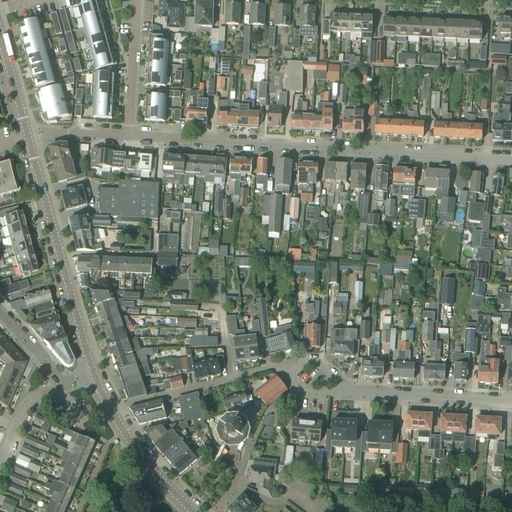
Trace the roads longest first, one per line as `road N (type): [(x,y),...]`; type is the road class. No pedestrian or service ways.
road 1 (residential): [(128,135),(511,157)]
road 2 (tertiary): [(93,372),(27,136)]
road 3 (tertiary): [(192,511),(139,454),(93,372)]
road 4 (residential): [(511,401),(351,392)]
road 5 (residential): [(128,135),(136,0)]
